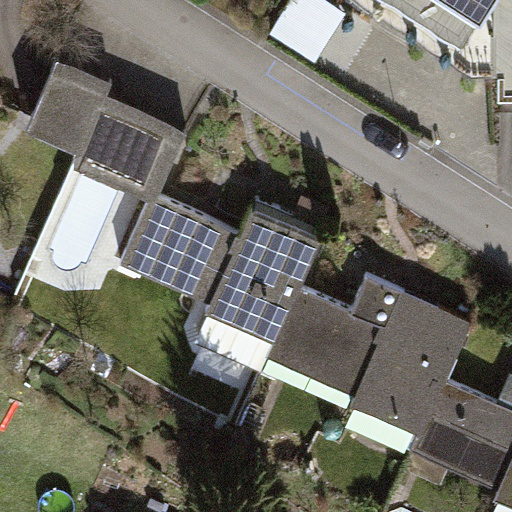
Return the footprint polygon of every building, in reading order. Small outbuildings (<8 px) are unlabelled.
[(451,0),(480,19),(492,0),(451,0)] [(114,78),(59,54),(29,120),(82,144),(77,155),(154,190),(156,191),(186,125),(108,91),(114,78)] [(156,191),(154,190),(124,258),(216,298),(199,338),(264,366),(270,351),(299,286),(325,226),(258,196),(244,229),(156,191)] [(388,325),(299,286),(270,351),(358,389),(354,399),(422,429),(446,375),(471,318),(404,288),(388,325)] [(511,403),(446,375),(422,429),(415,445),(502,482),(497,493),(511,499),(511,403)]
